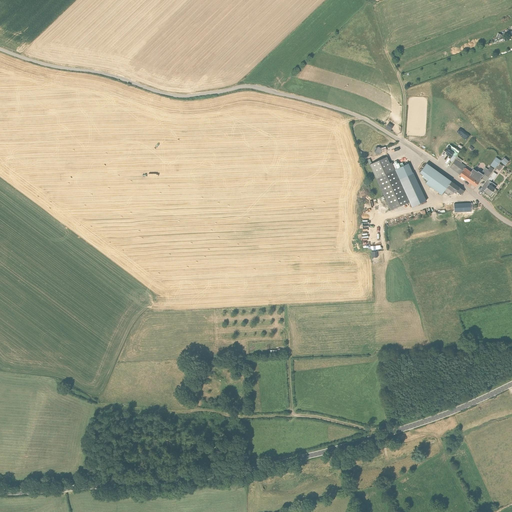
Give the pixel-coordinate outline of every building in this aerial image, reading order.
[(454,144),(451,149),(448,146),(443,153),(452,160),(461,150),(454,144)] [(501,161),(506,165),(509,160),(505,156),(501,161)] [(370,164),(391,210),(409,202),(412,207),(425,201),(413,173),(412,173),(408,164),(394,170),(391,163),(389,164),(386,157),(370,164)] [(465,179),(466,180),(472,173),(471,172),(465,168),(466,166),(461,163),(463,161),(457,157),(450,167),(459,174),(459,175),(462,176),(460,178),(464,180),(465,179)] [(490,165),(495,168),(500,160),(496,157),(490,165)] [(443,195),(445,193),(448,195),(453,194),(454,192),(456,194),(457,192),(459,194),(462,194),(464,191),(426,164),(419,173),(423,175),(422,177),(427,181),(425,183),(443,196),(443,195)] [(473,169),(471,172),(472,173),(466,180),(476,187),(482,178),(485,181),(491,173),(493,169),(490,167),(484,175),(478,171),(477,172),(473,169)] [(484,191),(490,195),(497,186),(488,179),(484,185),(481,188),(484,190),(484,191)] [(471,212),(471,203),(454,204),(454,213),(471,212)]
